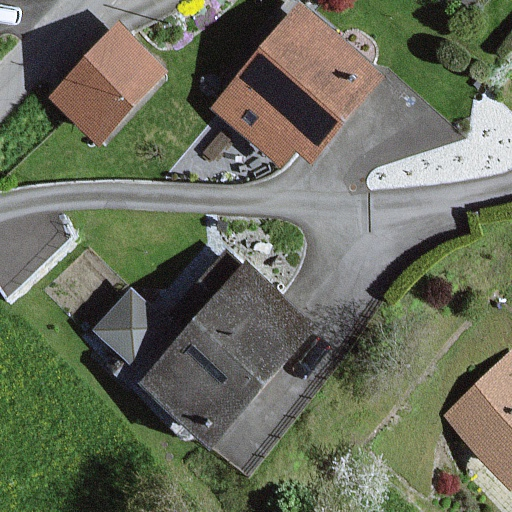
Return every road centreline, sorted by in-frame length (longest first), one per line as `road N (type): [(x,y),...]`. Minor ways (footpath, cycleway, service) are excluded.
road 1 (residential): [(0,213),(53,202),(409,211),(511,186)]
road 2 (residential): [(0,96),(93,0)]
